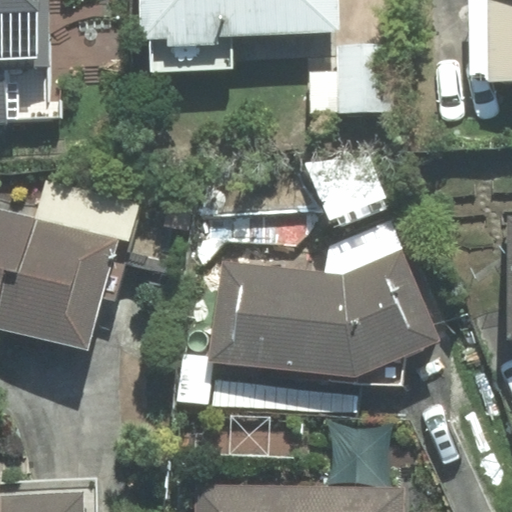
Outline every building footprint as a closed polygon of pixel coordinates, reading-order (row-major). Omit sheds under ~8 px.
[(28,0),(0,0),(0,137),(33,136),(28,0)] [(327,0),(130,0),(131,47),(328,44),(327,0)] [(511,0),(478,0),(476,96),(511,94),(511,0)] [(387,53),(338,50),(334,121),(383,124),(387,53)] [(299,191),(323,246),(382,220),(357,165),(299,191)] [(511,218),(497,218),(496,352),(511,352),(511,218)] [(111,250),(0,222),(0,342),(77,366),(111,250)] [(197,374),(343,391),(432,356),(398,261),(336,283),(210,267),(197,374)] [(403,511),(404,496),(187,483),(185,511),(403,511)]
